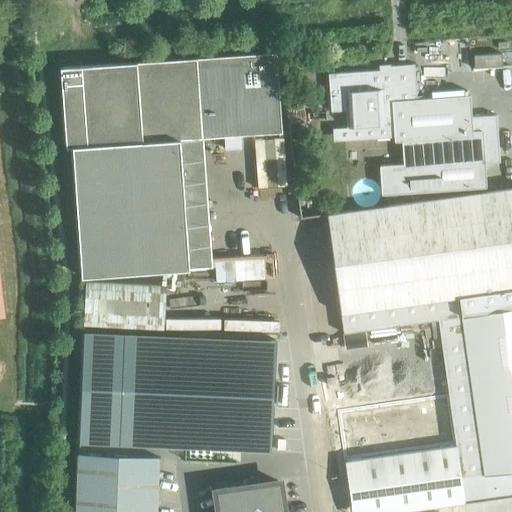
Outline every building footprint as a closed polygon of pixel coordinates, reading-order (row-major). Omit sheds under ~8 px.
[(428,42),(430,65),(459,63),(457,40),(428,42)] [(81,277),(189,269),(180,139),(282,132),(276,52),(60,67),(66,148),(72,147),(81,277)] [(477,56),(478,65),(499,64),(498,54),(477,56)] [(471,96),(417,99),(415,64),(390,65),(390,69),(329,73),(331,110),(346,109),(347,127),(393,124),(394,142),(402,141),(403,163),(379,165),(381,194),(486,188),(485,163),(499,162),(496,115),(472,117),(471,96)] [(511,188),(327,214),(343,333),(438,320),(464,503),(511,495),(511,188)] [(83,325),(163,329),(165,285),(85,282),(83,325)] [(84,332),(79,441),(220,447),(271,449),(275,340),(84,332)] [(448,401),(353,413),(367,511),(396,511),(464,503),(448,401)] [(75,511),(156,511),(159,457),(78,454),(75,511)] [(216,491),(218,511),(283,511),(279,482),(216,491)]
